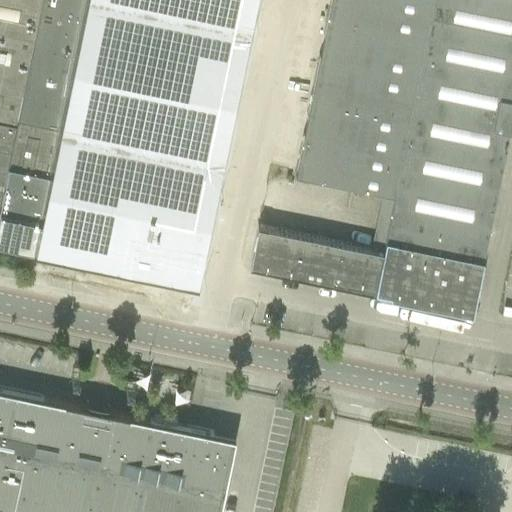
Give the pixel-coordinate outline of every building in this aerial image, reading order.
[(0,0),(0,238),(32,245),(32,242),(82,0),(0,0)] [(82,0),(32,242),(194,276),(250,0),(82,0)] [(434,0),(329,0),(305,117),(406,137),(434,0)] [(388,223),(374,290),(472,310),(511,112),(511,0),(434,0),(406,137),(388,223)] [(382,191),(376,221),(388,223),(406,137),(305,117),(293,173),(382,191)] [(249,264),(374,290),(388,223),(376,221),(370,248),(257,225),(249,264)] [(0,511),(218,511),(219,506),(223,487),(234,435),(213,431),(104,409),(104,410),(105,410),(104,415),(85,411),(86,406),(87,406),(87,405),(0,387),(0,511)]
